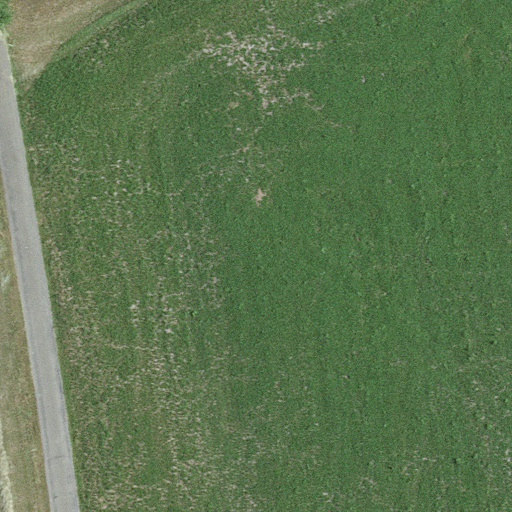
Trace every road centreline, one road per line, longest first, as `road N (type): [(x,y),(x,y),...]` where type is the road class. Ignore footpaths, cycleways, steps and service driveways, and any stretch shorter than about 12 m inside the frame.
road 1 (residential): [(23,232),(62,511)]
road 2 (residential): [(23,232),(0,90)]
